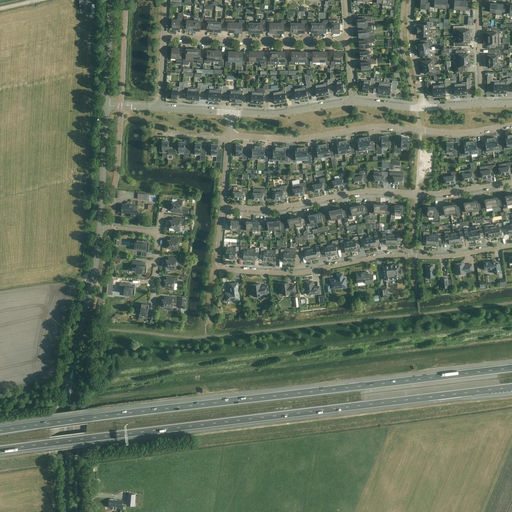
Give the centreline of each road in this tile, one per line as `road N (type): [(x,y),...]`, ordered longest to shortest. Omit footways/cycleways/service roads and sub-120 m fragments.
road 1 (motorway): [(511,368),(0,431)]
road 2 (motorway): [(0,450),(511,387)]
road 3 (residential): [(220,268),(282,273),(386,254),(511,245)]
road 4 (residential): [(223,207),(511,181)]
road 5 (residential): [(227,138),(511,125)]
road 6 (residential): [(346,40),(164,36)]
road 7 (secondary): [(72,368),(100,227)]
road 8 (tertiary): [(351,101),(229,113)]
road 9 (secondary): [(100,227),(105,105)]
